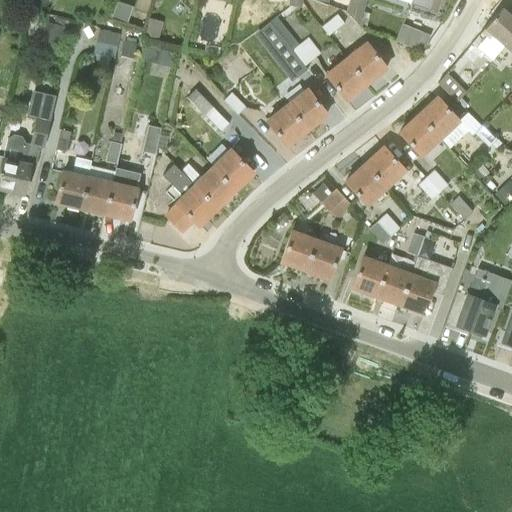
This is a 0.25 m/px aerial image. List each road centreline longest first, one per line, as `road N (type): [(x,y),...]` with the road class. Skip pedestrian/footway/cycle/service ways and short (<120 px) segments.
road 1 (residential): [(211,274),(226,242),(286,182),(425,70),(471,0)]
road 2 (residential): [(511,381),(211,274)]
road 3 (residential): [(211,274),(0,224)]
